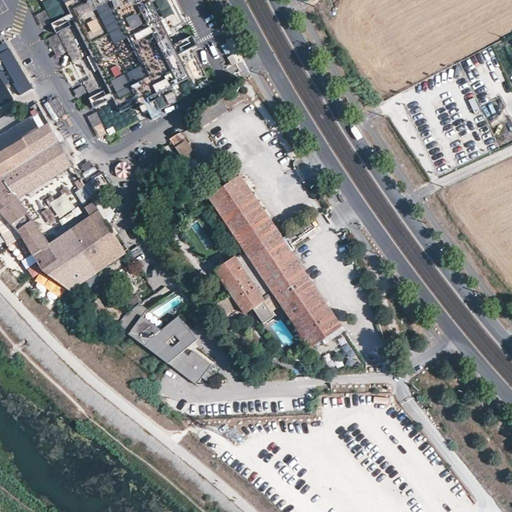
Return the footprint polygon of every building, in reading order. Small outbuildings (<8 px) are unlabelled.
[(60,0),(42,0),(49,16),(65,9),(60,0)] [(96,63),(122,114),(137,107),(193,79),(212,71),(188,22),(177,0),(65,0),(96,63)] [(54,22),(72,63),(88,56),(70,15),(54,22)] [(229,41),(222,45),(227,54),(234,50),(229,41)] [(10,47),(0,53),(0,106),(0,107),(33,87),(10,47)] [(91,97),(96,108),(113,101),(108,89),(91,97)] [(204,106),(212,120),(228,110),(219,97),(204,106)] [(53,116),(63,108),(55,98),(45,105),(53,116)] [(212,120),(204,106),(189,116),(198,129),(212,120)] [(59,143),(50,122),(0,152),(0,177),(2,176),(59,143)] [(169,139),(170,141),(198,180),(205,175),(193,159),(197,157),(184,140),(181,141),(176,134),(169,139)] [(59,143),(2,176),(21,199),(75,167),(59,143)] [(119,179),(133,176),(129,161),(116,164),(119,179)] [(241,175),(209,197),(310,347),(342,325),(286,242),(283,239),(241,175)] [(36,220),(27,208),(21,199),(2,176),(0,177),(0,213),(20,233),(23,239),(34,256),(43,271),(60,260),(50,245),(36,220)] [(72,184),(84,202),(92,197),(80,179),(72,184)] [(99,210),(96,199),(85,207),(90,216),(99,210)] [(108,225),(99,210),(90,216),(50,245),(60,260),(43,271),(73,292),(100,274),(80,244),(108,225)] [(314,234),(320,230),(312,218),(307,222),(314,234)] [(100,274),(129,254),(108,225),(80,244),(100,274)] [(291,233),(283,239),(286,242),(302,230),(299,227),(291,233)] [(17,267),(20,272),(35,263),(23,240),(13,245),(23,263),(17,267)] [(216,270),(231,294),(238,304),(245,314),(252,308),(263,324),(273,316),(270,311),(263,301),(264,300),(235,257),(233,258),(216,270)] [(35,280),(59,300),(66,292),(42,271),(35,280)] [(136,294),(124,302),(129,310),(142,301),(136,294)] [(238,304),(231,294),(215,305),(222,315),(238,304)] [(264,300),(263,301),(270,311),(278,306),(271,295),(264,300)] [(98,298),(89,304),(88,305),(115,325),(123,315),(113,301),(105,307),(98,298)] [(123,315),(115,325),(144,346),(168,363),(196,385),(211,364),(191,350),(187,355),(182,352),(198,340),(178,316),(159,331),(140,317),(145,309),(138,304),(133,308),(123,315)]
